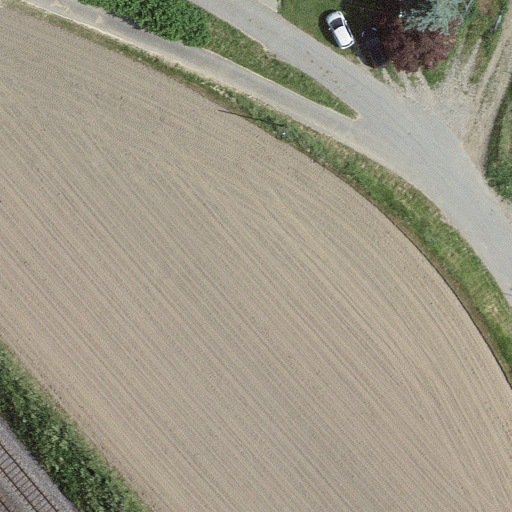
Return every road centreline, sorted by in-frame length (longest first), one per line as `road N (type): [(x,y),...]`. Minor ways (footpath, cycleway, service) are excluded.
road 1 (residential): [(220,0),(420,140),(511,264)]
road 2 (track): [(420,140),(485,107),(511,35)]
